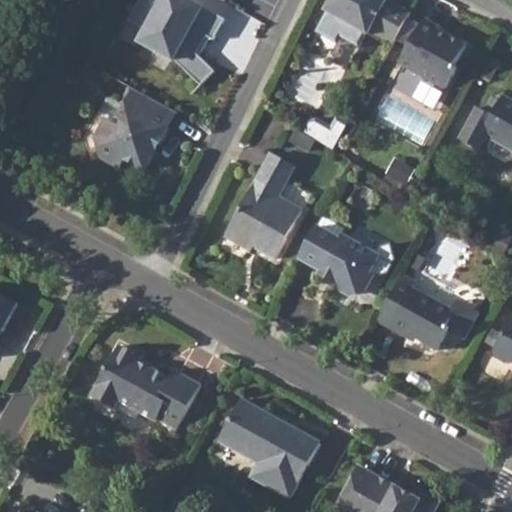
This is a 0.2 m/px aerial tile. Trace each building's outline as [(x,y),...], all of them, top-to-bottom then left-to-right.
[(202,86),(215,74),(198,54),(220,14),(195,0),(157,0),(136,43),(176,61),(202,86)] [(370,34),(392,47),(409,14),(387,2),(387,0),(330,0),(324,13),(367,37),(370,34)] [(424,19),(399,63),(446,90),(458,68),(454,66),(465,47),(444,35),(443,38),(436,33),(438,28),(424,19)] [(178,113),(132,87),(122,104),(129,107),(119,125),(107,119),(97,138),(104,159),(120,168),(126,159),(146,169),(178,113)] [(511,156),(511,105),(501,99),(499,103),(489,98),(481,113),(476,110),(459,142),(478,153),(487,137),(511,151),(511,154),(511,156)] [(272,156),(226,239),(249,252),(252,247),(276,260),(302,213),(278,199),(295,169),(272,156)] [(316,227),(299,257),(323,271),(332,275),(333,283),(339,286),(341,294),(351,299),(359,296),(370,278),(386,273),(394,260),(389,243),(367,250),(342,236),(340,241),(316,227)] [(403,275),(376,321),(404,337),(407,332),(437,349),(449,328),(446,326),(453,312),(412,289),(416,284),(403,275)] [(0,328),(2,330),(17,302),(0,293),(0,328)] [(511,322),(494,354),(496,360),(506,366),(511,363),(511,322)] [(122,346),(93,396),(116,408),(121,400),(158,422),(160,418),(178,428),(202,384),(178,370),(172,378),(155,368),(153,371),(141,363),(143,359),(122,346)] [(267,421),(270,416),(242,401),(219,442),(260,466),(254,478),(290,498),(320,444),(285,424),(282,430),(267,421)] [(432,511),(437,502),(416,490),(413,496),(358,466),(334,509),(339,511),(432,511)]
